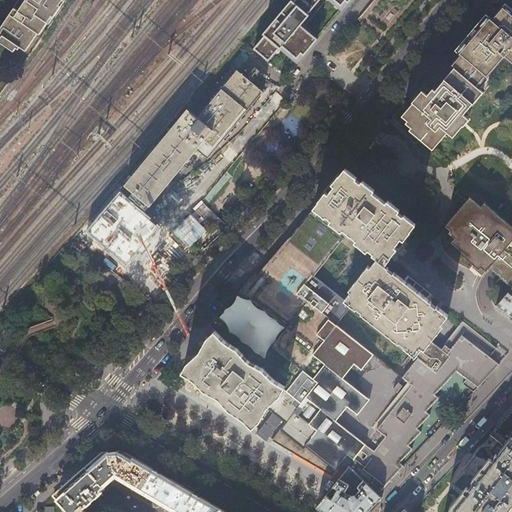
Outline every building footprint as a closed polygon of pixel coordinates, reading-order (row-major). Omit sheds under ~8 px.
[(20,0),(0,30),(0,41),(14,51),(18,46),(26,51),(38,34),(40,35),(64,0),(20,0)] [(294,0),(294,1),(292,0),(291,0),(282,12),(288,16),(283,22),(277,17),(263,33),(265,35),(254,48),(269,60),(275,53),(272,50),(277,45),(298,62),(319,38),(302,24),(311,14),(307,11),(316,0),(318,0),(320,1),(320,0),(331,0),(343,10),(351,0),(294,0)] [(460,55),(451,65),(454,67),(476,86),(478,87),(486,77),(488,79),(505,58),(511,63),(511,18),(511,17),(511,15),(502,7),(491,20),(488,17),(458,53),(460,55)] [(478,87),(476,86),(454,67),(444,79),(445,80),(435,91),(433,89),(427,95),(422,91),(412,102),(413,103),(402,116),(407,121),(405,123),(411,128),(409,130),(420,139),(432,150),(445,135),(447,132),(450,135),(453,137),(462,126),(463,126),(469,119),(466,117),(463,114),(467,110),(472,103),(473,104),(483,92),(478,87)] [(124,185),(150,206),(197,150),(208,159),(263,91),(237,70),(198,117),(187,109),(124,185)] [(345,168),(314,208),(347,234),(348,233),(356,240),(355,241),(367,251),(368,249),(373,253),(372,255),(377,258),(381,261),(385,265),(391,257),(390,256),(411,231),(417,225),(404,215),(403,216),(398,212),(400,210),(388,200),(386,203),(373,192),(375,190),(362,180),(361,183),(356,179),(357,178),(345,168)] [(482,265),(511,290),(511,288),(511,226),(507,222),(507,223),(496,214),(496,213),(484,203),(481,207),(469,198),(455,215),(446,226),(451,230),(449,233),(455,238),(451,242),(467,255),(465,258),(473,264),(479,269),(482,265)] [(347,234),(314,208),(311,206),(210,325),(215,330),(208,338),(199,352),(187,363),(182,372),(188,376),(202,393),(216,401),(227,413),(246,425),(247,423),(253,428),(260,421),(268,407),(273,412),(282,419),(286,423),(271,440),(282,446),(338,480),(349,467),(353,470),(363,479),(374,491),(380,490),(390,480),(417,451),(443,423),(464,401),(483,381),(499,364),(456,330),(441,349),(430,340),(417,356),(418,357),(402,378),(335,325),(351,305),(344,300),(314,276),(347,234)] [(370,267),(377,258),(372,255),(373,253),(368,249),(367,251),(355,241),(356,240),(348,233),(347,234),(314,276),(344,300),(351,292),(349,290),(368,265),(370,267)] [(381,261),(377,258),(370,267),(351,292),(344,300),(416,356),(448,315),(387,266),(385,265),(381,261)] [(349,290),(351,292),(370,267),(368,265),(349,290)] [(511,292),(510,291),(497,306),(511,317),(511,292)] [(511,410),(505,420),(493,434),(505,443),(511,436),(511,434),(511,410)] [(511,436),(505,443),(450,511),(506,511),(511,505),(511,436)] [(215,511),(220,508),(207,501),(171,480),(137,459),(122,451),(102,452),(53,496),(67,511),(85,511),(83,510),(88,505),(104,490),(103,488),(115,477),(174,511),(215,511)] [(349,467),(338,480),(334,486),(338,488),(333,496),(328,493),(316,507),(324,511),(367,511),(374,506),(382,497),(374,491),(363,479),(357,485),(360,488),(355,494),(354,494),(353,494),(352,494),(351,495),(350,494),(351,491),(349,490),(352,486),(344,481),(353,470),(349,467)]
